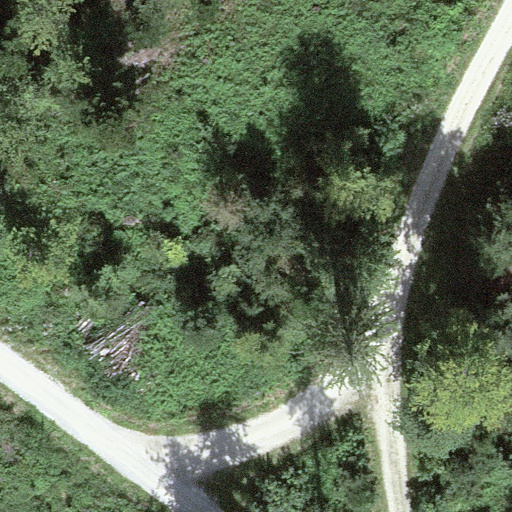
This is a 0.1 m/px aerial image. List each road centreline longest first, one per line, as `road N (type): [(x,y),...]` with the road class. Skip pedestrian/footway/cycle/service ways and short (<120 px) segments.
road 1 (track): [(511,51),(434,175),(394,338),(416,511)]
road 2 (track): [(0,333),(237,511)]
road 3 (track): [(177,466),(338,415),(394,338)]
